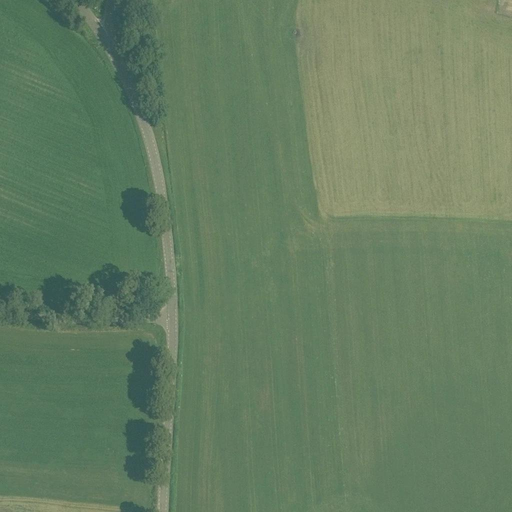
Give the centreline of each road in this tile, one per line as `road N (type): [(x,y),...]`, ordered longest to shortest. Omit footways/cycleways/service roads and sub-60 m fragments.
road 1 (tertiary): [(171,318),(148,138),(104,39)]
road 2 (tertiary): [(167,511),(171,318)]
road 3 (unclassified): [(0,311),(171,318)]
